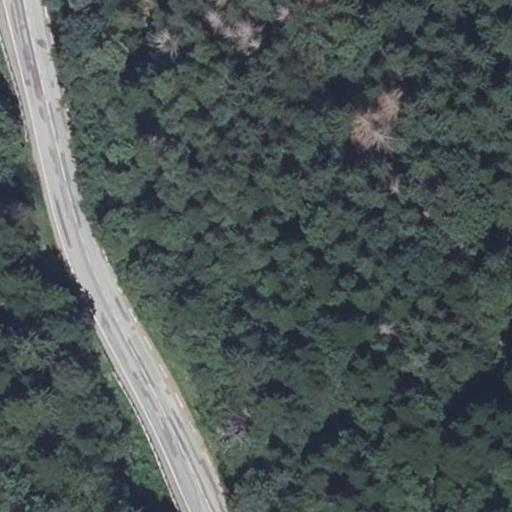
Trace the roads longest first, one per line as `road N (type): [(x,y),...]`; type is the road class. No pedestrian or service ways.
road 1 (secondary): [(25,0),(77,220),(103,290),(214,511)]
road 2 (track): [(511,331),(470,427),(454,511)]
